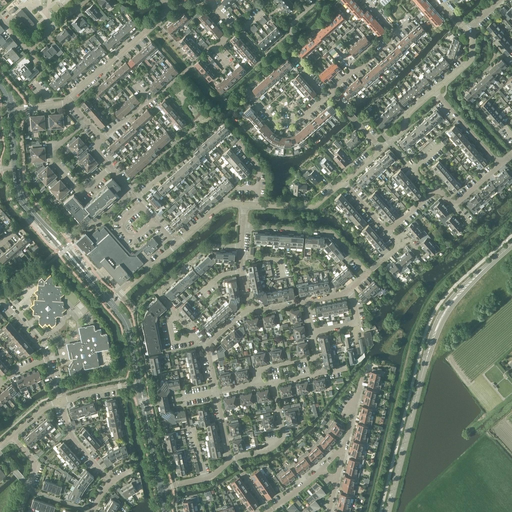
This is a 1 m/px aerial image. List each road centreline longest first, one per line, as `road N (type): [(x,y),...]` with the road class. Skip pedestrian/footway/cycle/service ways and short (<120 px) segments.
road 1 (secondary): [(387,511),(432,338)]
road 2 (residential): [(242,227),(326,232),(367,273)]
road 3 (residential): [(67,100),(171,8)]
road 4 (residential): [(111,167),(80,191),(52,161),(53,150),(85,121)]
road 5 (residential): [(371,5),(394,33),(330,91)]
